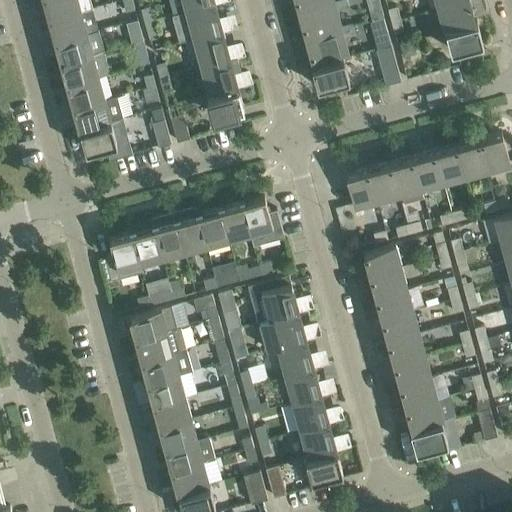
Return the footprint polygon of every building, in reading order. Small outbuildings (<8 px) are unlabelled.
[(80,8),(78,0),(44,0),(49,17),(80,8)] [(134,6),(132,0),(123,0),(126,8),(134,6)] [(218,0),(215,0),(185,8),(172,12),(180,40),(193,36),(229,26),(229,25),(217,28),(214,15),(218,14),(215,1),(218,0)] [(183,0),(185,8),(215,0),(212,0),(210,1),(209,0),(183,0)] [(295,0),(298,9),(328,0),(295,0)] [(347,0),(328,0),(298,9),(305,36),(341,26),(336,7),(348,4),(347,0)] [(475,19),(469,0),(456,0),(437,5),(443,28),(477,19),(476,18),(475,19)] [(141,6),(144,20),(153,17),(149,4),(141,6)] [(387,6),(391,19),(400,16),(397,4),(387,6)] [(87,30),(80,8),(49,17),(55,39),(87,30)] [(403,28),(400,16),(391,19),(394,31),(403,28)] [(137,17),(125,20),(128,30),(131,29),(140,27),(137,17)] [(157,31),(153,17),(144,20),(148,33),(157,31)] [(482,39),(477,19),(443,28),(443,29),(445,28),(450,48),(482,39)] [(353,23),(341,26),(305,36),(312,63),(311,63),(311,64),(349,54),(344,35),(356,32),(353,23)] [(229,26),(193,36),(200,64),(237,54),(236,53),(225,56),(221,43),(226,41),(222,29),(229,27),(229,26)] [(99,27),(87,30),(55,39),(61,61),(104,49),(99,27)] [(140,27),(131,29),(134,41),(143,38),(140,27)] [(387,27),(372,31),(377,47),(391,43),(387,27)] [(146,50),(143,38),(134,41),(138,53),(146,50)] [(376,47),(385,82),(400,78),(391,43),(377,47),(376,47)] [(110,71),(104,49),(61,61),(67,83),(99,75),(110,71)] [(229,70),(233,69),(240,67),(237,54),(200,64),(208,91),(206,92),(206,93),(244,82),(244,81),(232,84),(229,70)] [(349,54),(311,64),(316,84),(348,76),(343,56),(349,54)] [(156,62),(159,75),(168,73),(164,59),(156,62)] [(155,82),(152,71),(143,73),(146,85),(155,82)] [(172,86),(168,73),(159,75),(163,89),(172,86)] [(105,97),(99,75),(67,83),(73,105),(105,97)] [(158,94),(155,82),(146,85),(142,86),(145,98),(158,94)] [(244,83),(244,82),(206,93),(212,113),(243,104),(238,84),(244,83)] [(117,94),(105,97),(73,105),(79,127),(123,116),(117,94)] [(170,115),(177,139),(189,135),(183,111),(170,115)] [(132,151),(123,116),(79,127),(85,147),(105,142),(109,157),(132,151)] [(171,140),(164,116),(152,120),(158,144),(171,140)] [(510,161),(501,129),(479,135),(487,167),(510,161)] [(487,167),(479,135),(457,141),(465,173),(487,167)] [(465,173),(457,141),(434,148),(443,179),(465,173)] [(443,179),(434,148),(412,154),(421,185),(443,179)] [(421,185),(412,154),(390,160),(399,191),(421,185)] [(399,191),(390,160),(368,166),(376,197),(399,191)] [(376,197),(368,166),(346,172),(354,203),(376,197)] [(284,235),(276,206),(268,209),(264,194),(242,200),(250,231),(254,243),(284,235)] [(510,203),(507,194),(495,197),(498,206),(510,203)] [(498,206),(495,197),(483,200),(486,210),(498,206)] [(250,231),(242,200),(220,206),(228,237),(250,231)] [(228,237),(220,206),(198,212),(206,243),(228,237)] [(466,215),(463,206),(451,209),(454,218),(466,215)] [(511,232),(511,208),(493,214),(499,236),(511,232)] [(454,218),(451,209),(439,212),(442,222),(454,218)] [(206,243),(198,212),(175,218),(184,249),(206,243)] [(429,215),(419,218),(407,221),(410,230),(432,224),(429,215)] [(162,255),(153,224),(151,216),(150,217),(150,218),(137,222),(139,228),(131,230),(139,261),(162,255)] [(184,249),(175,218),(153,224),(162,255),(184,249)] [(410,230),(407,221),(395,224),(398,234),(410,230)] [(373,230),(375,240),(388,236),(385,227),(373,230)] [(113,252),(105,255),(111,277),(141,268),(139,261),(131,230),(109,236),(113,252)] [(511,256),(511,232),(499,236),(505,258),(511,256)] [(450,237),(453,249),(463,247),(459,235),(450,237)] [(447,251),(444,239),(435,241),(438,253),(447,251)] [(395,241),(363,249),(369,271),(401,263),(395,241)] [(466,259),(463,247),(453,249),(457,261),(466,259)] [(451,263),(447,251),(438,253),(441,266),(451,263)] [(270,259),(258,263),(261,271),(272,268),(270,259)] [(261,271),(258,263),(247,266),(246,262),(235,265),(239,277),(261,271)] [(407,285),(401,263),(369,271),(375,293),(407,285)] [(226,271),(214,274),(217,283),(228,280),(226,271)] [(247,282),(257,318),(257,319),(305,306),(305,305),(293,308),(290,296),(294,294),(288,271),(247,282)] [(217,283),(214,274),(203,277),(205,286),(217,283)] [(462,281),(465,293),(474,291),(471,279),(462,281)] [(182,283),(170,286),(173,295),(184,292),(182,283)] [(447,285),(450,297),(459,295),(456,283),(447,285)] [(413,307),(407,285),(375,293),(381,315),(413,307)] [(173,295),(170,286),(159,289),(161,298),(173,295)] [(212,291),(193,296),(196,309),(206,306),(209,316),(218,313),(215,302),(212,291)] [(478,303),(474,291),(465,293),(469,305),(478,303)] [(139,304),(151,301),(148,292),(137,295),(139,304)] [(463,307),(459,295),(450,297),(453,310),(463,307)] [(161,305),(130,313),(136,335),(136,336),(167,327),(177,325),(180,324),(189,321),(182,299),(171,302),(161,305)] [(305,307),(305,306),(257,319),(265,347),(276,344),(312,334),(312,333),(301,336),(297,323),(302,322),(298,308),(305,307)] [(419,329),(413,307),(381,315),(387,337),(419,329)] [(224,313),(228,327),(236,325),(233,311),(224,313)] [(221,325),(218,313),(209,316),(212,327),(221,325)] [(474,325),(477,337),(486,335),(483,323),(474,325)] [(136,335),(129,337),(137,353),(140,352),(142,358),(186,346),(180,324),(177,325),(167,327),(136,336),(136,335)] [(240,338),(236,325),(228,327),(231,341),(240,338)] [(459,329),(462,341),(471,339),(468,327),(459,329)] [(425,351),(419,329),(387,337),(393,359),(425,351)] [(313,334),(312,334),(276,344),(284,371),(320,362),(320,361),(308,364),(305,351),(310,350),(306,336),(313,334)] [(490,347),(486,335),(477,337),(480,349),(490,347)] [(475,351),(471,339),(462,341),(465,354),(475,351)] [(192,368),(186,346),(142,358),(148,379),(148,380),(179,371),(192,368)] [(230,357),(227,346),(218,348),(221,360),(230,357)] [(431,373),(425,351),(393,359),(399,381),(431,373)] [(233,369),(230,357),(221,360),(224,372),(233,369)] [(320,362),(284,371),(291,399),(328,390),(327,388),(316,391),(312,379),(317,378),(313,364),(320,362)] [(239,369),(243,383),(252,380),(248,367),(239,369)] [(486,369),(489,381),(498,379),(495,367),(486,369)] [(185,393),(179,371),(148,380),(148,379),(141,381),(149,397),(152,396),(154,402),(185,393)] [(471,373),(474,385),(483,383),(480,371),(471,373)] [(437,395),(431,373),(399,381),(405,403),(437,395)] [(502,391),(498,379),(489,381),(492,393),(502,391)] [(255,394),(252,380),(243,383),(246,396),(255,394)] [(486,395),(483,383),(474,385),(477,397),(486,395)] [(242,401),(239,390),(230,392),(233,404),(242,401)] [(328,390),(291,399),(299,427),(335,417),(335,416),(323,419),(320,407),(325,405),(321,392),(328,390)] [(191,415),(185,393),(154,402),(159,423),(160,424),(191,415)] [(443,417),(437,395),(405,403),(411,425),(443,417)] [(245,413),(242,401),(233,404),(236,416),(245,413)] [(477,409),(482,428),(473,430),(476,439),(497,433),(489,406),(477,409)] [(197,437),(191,415),(160,424),(159,423),(153,425),(161,441),(164,440),(166,446),(197,437)] [(335,418),(335,417),(299,427),(306,454),(304,455),(343,445),(342,444),(331,447),(328,435),(332,433),(328,420),(335,418)] [(443,417),(411,425),(409,426),(415,447),(447,438),(441,419),(443,418),(443,417)] [(254,425),(258,438),(267,436),(263,422),(254,425)] [(209,434),(197,437),(166,446),(171,467),(172,468),(203,459),(215,456),(209,434)] [(242,436),(245,448),(254,445),(250,434),(242,436)] [(270,449),(267,436),(258,438),(261,452),(270,449)] [(257,457),(254,445),(245,448),(248,460),(257,457)] [(343,446),(343,445),(304,455),(310,476),(341,467),(336,447),(343,446)] [(209,481),(203,459),(172,468),(171,467),(165,469),(172,485),(176,484),(178,490),(209,481)] [(265,465),(273,494),(286,491),(278,462),(265,465)] [(247,470),(254,499),(267,496),(259,467),(247,470)] [(176,511),(214,502),(209,481),(178,490),(170,492),(175,511),(176,511)] [(4,505),(1,495),(0,494),(0,511),(12,511),(10,504),(4,505)]
